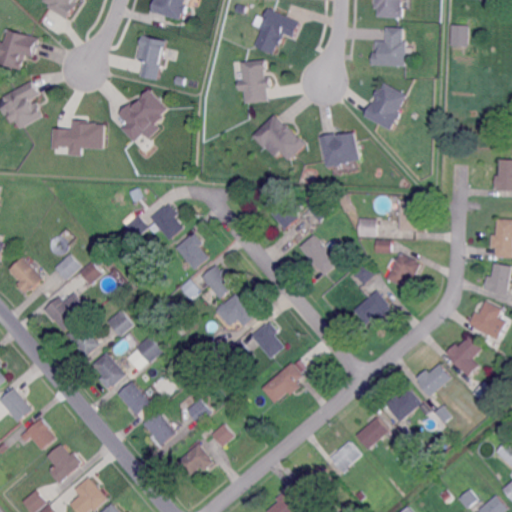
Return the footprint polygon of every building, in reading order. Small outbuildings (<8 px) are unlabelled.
[(80,0),(78,3),(80,4),(70,20),(50,7),(52,5),(46,1),(46,0),(80,0)] [(189,0),(188,6),(191,7),(189,14),(186,13),(184,20),(155,12),(158,0),(189,0)] [(405,0),(405,8),(406,8),(405,18),(389,17),(381,17),(381,9),(378,9),(378,0),(405,0)] [(248,14),(240,11),(242,4),(250,6),(248,14)] [(297,38),(287,34),(282,47),(280,46),(276,54),(258,46),(265,30),(263,28),(271,9),(303,23),(297,38)] [(470,44),(453,44),(454,23),(471,24),(470,44)] [(410,41),(410,46),(416,46),(415,56),(410,56),(409,66),(375,65),(376,53),(379,53),(379,41),(389,41),(390,27),(407,28),(407,41),(410,41)] [(36,58),(29,55),(24,70),(0,62),(3,55),(0,54),(4,42),(7,43),(11,29),(34,36),(35,37),(42,39),(36,58)] [(162,80),(144,76),(147,61),(141,60),(146,36),(152,37),(154,38),(170,41),(162,80)] [(269,79),(274,78),(275,88),(270,88),(271,101),(249,103),(248,91),(243,91),(240,87),(240,85),(242,81),(246,80),(245,62),(269,60),(270,70),(269,70),(269,79)] [(186,87),(177,84),(179,77),(188,79),(186,87)] [(37,104),(39,103),(43,110),(42,111),(46,117),(23,130),(19,123),(17,124),(15,121),(14,121),(10,115),(8,117),(4,108),(10,105),(6,98),(35,82),(43,96),(34,100),(37,104)] [(410,96),(402,112),(404,113),(403,115),(403,117),(402,119),(400,120),(394,131),(368,117),(375,103),(378,104),(381,98),(378,97),(382,89),(385,90),(388,84),(410,96)] [(171,110),(165,116),(168,119),(160,126),(163,129),(152,139),(147,134),(138,142),(125,129),(131,124),(123,116),(134,104),(138,108),(145,102),(143,100),(152,91),(171,110)] [(287,125),(289,124),(296,131),(295,132),(301,138),(302,136),(309,143),(292,160),(284,152),(278,157),(269,147),(267,149),(255,137),(278,115),(287,125)] [(109,132),(109,134),(108,150),(86,149),(85,157),(73,156),(73,148),(63,148),(63,150),(55,149),(55,147),(57,129),(76,130),(76,121),(88,122),(88,123),(100,124),(100,125),(109,126),(109,132)] [(364,159),(352,162),(352,163),(347,164),(347,163),(345,164),(345,165),(339,166),(339,165),(330,167),(323,137),(338,134),(339,137),(341,136),(357,132),(364,159)] [(511,190),(504,189),(503,189),(502,189),(502,187),(498,187),(498,179),(499,177),(499,176),(499,175),(502,175),(503,158),(511,158),(511,190)] [(138,200),(133,191),(140,188),(145,196),(138,200)] [(323,221),(318,214),(312,207),(324,197),(327,195),(338,209),(324,220),(323,221)] [(289,230),(284,224),(283,224),(283,223),(277,216),(274,212),(288,200),(300,215),(302,217),(303,218),(291,228),(289,230)] [(426,229),(424,229),(424,231),(415,231),(408,231),(403,231),(404,225),(404,221),(404,220),(404,200),(423,201),(422,216),(427,216),(427,222),(426,229)] [(188,228),(174,240),(163,227),(163,226),(157,231),(153,226),(155,224),(158,221),(156,218),(155,218),(173,203),(178,209),(179,210),(180,211),(182,214),(179,217),(188,228)] [(139,238),(133,231),(128,226),(142,214),(146,219),(150,224),(153,227),(139,238)] [(380,237),(376,236),(363,236),(363,218),(381,218),(381,220),(380,236),(380,237)] [(511,257),(508,257),(500,257),(499,257),(499,256),(499,254),(499,249),(500,248),(495,247),(495,238),(496,237),(496,235),(496,234),(500,234),(501,218),(511,218),(511,257)] [(199,269),(180,247),(181,247),(198,232),(199,233),(202,237),(206,241),(208,243),(204,246),(213,257),(212,259),(199,269)] [(323,241),(325,240),(326,239),(330,244),(331,245),(329,247),(342,263),(343,264),(331,274),(329,276),(328,275),(328,274),(323,269),(317,262),(315,260),(309,252),(304,246),(310,241),(318,235),(323,241)] [(395,252),(391,252),(389,252),(383,252),(379,252),(379,247),(380,239),(395,240),(395,242),(395,252)] [(3,262),(0,261),(0,240),(6,242),(7,243),(9,243),(3,262)] [(420,274),(419,275),(415,273),(414,274),(408,287),(391,278),(403,254),(404,252),(425,263),(424,264),(420,274)] [(70,277),(69,277),(60,267),(59,266),(72,253),(83,264),(70,277)] [(30,294),(22,285),(21,283),(24,281),(24,280),(23,279),(14,269),(27,257),(33,263),(44,275),(47,278),(30,294)] [(367,284),(357,272),(356,271),(370,259),(381,272),(381,273),(380,274),(367,284)] [(94,284),(93,283),(84,272),(85,271),(96,261),(107,274),(94,284)] [(511,289),(511,294),(502,292),(488,289),(489,289),(489,288),(490,280),(491,277),(491,275),(495,276),(498,262),(511,265),(511,289)] [(224,270),(227,268),(230,272),(232,274),(231,275),(230,276),(239,287),(224,299),(212,284),(206,277),(215,269),(219,266),(220,265),(222,267),(224,270)] [(137,288),(132,281),(142,273),(144,276),(147,280),(137,288)] [(387,315),(386,317),(383,313),(370,324),(358,310),(366,303),(370,299),(372,298),(378,293),(381,290),(385,294),(391,301),(394,305),(396,308),(391,312),(387,315)] [(252,302),(255,300),(263,309),(264,310),(260,313),(261,313),(262,314),(247,326),(246,325),(246,324),(245,324),(242,319),(235,325),(234,326),(221,310),(243,291),(252,302)] [(93,309),(82,318),(81,319),(80,320),(68,330),(59,319),(58,319),(57,320),(57,319),(56,317),(51,312),(49,310),(49,309),(64,296),(68,302),(78,293),(93,309)] [(499,323),(495,331),(494,333),(493,335),(472,324),(473,323),(474,320),(476,317),(477,315),(479,311),(483,313),(489,301),(506,309),(499,323)] [(124,336),(123,335),(114,325),(111,321),(125,309),(138,325),(124,336)] [(192,327),(187,323),(189,321),(191,319),(196,324),(194,325),(192,327)] [(275,359),(271,353),(268,350),(263,344),(256,335),(274,321),(282,330),(283,332),(279,335),(289,347),(275,359)] [(90,356),(90,355),(89,355),(89,354),(83,347),(81,345),(72,334),(86,322),(99,338),(104,344),(90,356)] [(153,362),(140,347),(153,335),(166,350),(153,362)] [(212,362),(209,357),(201,349),(217,336),(227,348),(228,349),(212,362)] [(486,349),(480,354),(476,358),(480,362),(483,365),(478,370),(472,375),(465,368),(451,354),(449,353),(454,348),(459,343),(462,346),(467,341),(472,336),(475,339),(486,349)] [(245,366),(238,357),(231,349),(232,349),(244,339),(254,351),(257,355),(258,355),(252,361),(245,366)] [(113,390),(112,388),(103,378),(107,375),(97,364),(111,352),(125,368),(130,375),(113,390)] [(0,361),(1,363),(2,364),(4,366),(2,368),(0,369),(9,380),(0,388),(0,361)] [(295,393),(295,394),(294,395),(293,395),(290,392),(277,403),(265,389),(294,363),(295,364),(304,375),(305,375),(305,376),(304,377),(299,381),(301,383),(299,384),(302,387),(295,393)] [(455,378),(449,383),(435,394),(434,395),(433,396),(433,395),(423,383),(422,382),(419,378),(426,372),(427,371),(430,369),(433,372),(444,363),(448,369),(455,378)] [(147,383),(144,378),(143,377),(144,376),(148,373),(152,379),(150,381),(147,383)] [(489,404),(476,392),(477,391),(480,388),(486,381),(487,380),(499,392),(496,396),(489,404)] [(146,392),(151,388),(159,398),(158,398),(158,399),(153,403),(155,405),(158,408),(159,409),(146,420),(145,419),(141,415),(141,414),(135,407),(133,405),(122,393),(136,381),(146,392)] [(22,422),(17,416),(11,408),(10,407),(6,403),(5,401),(4,400),(10,394),(16,389),(18,388),(22,392),(25,396),(26,396),(26,397),(31,403),(37,410),(22,422)] [(423,399),(424,400),(426,403),(422,405),(405,420),(404,421),(403,421),(393,409),(389,404),(389,403),(396,398),(398,396),(400,394),(400,395),(403,398),(414,389),(414,388),(415,390),(423,399)] [(210,400),(209,402),(208,403),(214,411),(201,422),(191,409),(190,408),(189,408),(199,400),(203,397),(205,399),(207,396),(210,400)] [(447,423),(438,412),(439,410),(443,407),(445,406),(446,405),(448,408),(455,416),(447,423)] [(166,445),(166,444),(165,444),(157,434),(148,423),(162,411),(173,423),(177,429),(180,433),(166,445)] [(372,449),(363,439),(359,434),(370,425),(372,423),(377,420),(380,417),(380,416),(392,430),(393,431),(391,432),(386,437),(372,448),(372,449)] [(61,437),(46,450),(38,441),(35,437),(33,439),(30,442),(29,441),(24,435),(43,420),(44,419),(45,418),(49,422),(61,437)] [(226,445),(224,443),(215,432),(226,422),(238,435),(237,435),(226,445)] [(405,432),(403,429),(402,429),(405,426),(408,424),(411,427),(405,432)] [(511,464),(498,451),(509,440),(511,443),(511,464)] [(2,452),(0,449),(0,445),(5,441),(9,446),(8,447),(2,452)] [(347,473),(346,472),(340,465),(335,459),(335,458),(334,457),(349,445),(353,441),(365,455),(350,467),(352,469),(347,473)] [(74,455),(76,454),(78,456),(78,457),(83,463),(84,464),(85,465),(82,467),(81,468),(79,470),(70,477),(63,483),(61,480),(53,471),(59,466),(51,456),(66,444),(72,452),(74,455)] [(209,469),(207,470),(204,467),(193,476),(181,462),(194,452),(201,445),(202,444),(203,444),(218,461),(217,462),(209,469)] [(337,479),(316,496),(315,497),(304,483),(301,479),(311,471),(314,474),(326,465),(337,479)] [(98,511),(97,509),(93,511),(81,511),(74,503),(84,495),(79,489),(93,477),(112,499),(98,511)] [(448,502),(442,493),(448,489),(449,490),(454,497),(448,502)] [(471,508),(470,507),(466,503),(462,498),(473,489),(481,499),(480,500),(471,508)] [(39,511),(35,511),(26,502),(40,490),(50,502),(39,511)] [(288,495),(291,493),(292,492),(303,508),(299,511),(269,511),(281,502),(278,499),(279,497),(281,496),(286,492),(288,495)] [(481,511),(480,511),(485,507),(499,496),(506,504),(511,510),(508,511),(481,511)] [(123,511),(105,511),(112,507),(116,503),(119,506),(123,511)]
